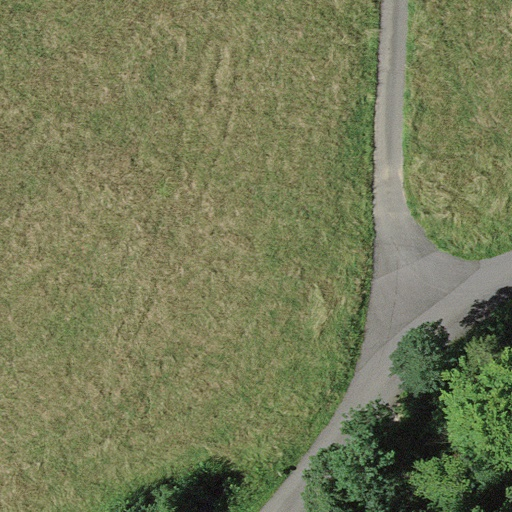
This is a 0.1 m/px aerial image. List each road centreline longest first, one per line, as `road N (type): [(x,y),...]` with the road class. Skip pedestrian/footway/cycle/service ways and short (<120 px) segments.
road 1 (track): [(401,0),(396,200),(434,332)]
road 2 (track): [(434,332),(280,511)]
